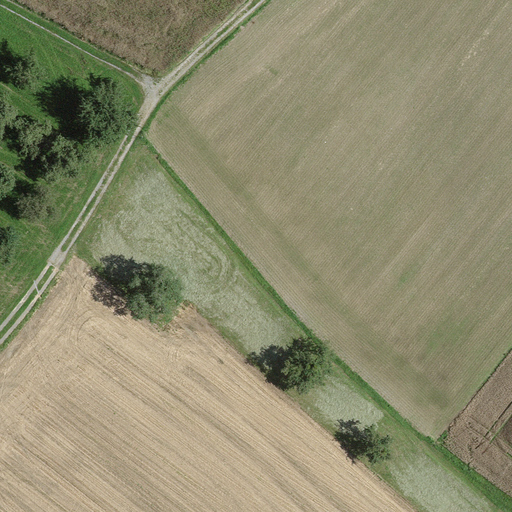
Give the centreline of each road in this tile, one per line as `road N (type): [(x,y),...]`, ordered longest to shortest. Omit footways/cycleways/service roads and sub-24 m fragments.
road 1 (track): [(0,331),(50,268),(157,89),(256,0)]
road 2 (track): [(157,89),(0,2)]
